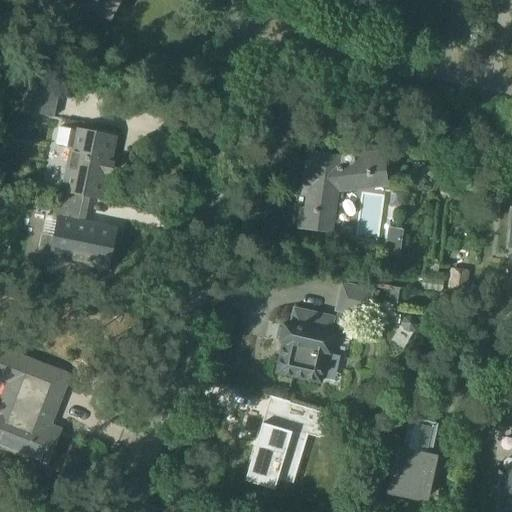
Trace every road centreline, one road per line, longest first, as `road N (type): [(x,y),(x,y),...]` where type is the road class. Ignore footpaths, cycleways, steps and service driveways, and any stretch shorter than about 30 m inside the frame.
road 1 (unclassified): [(124,503),(197,285),(239,22)]
road 2 (unclassified): [(511,88),(239,22)]
